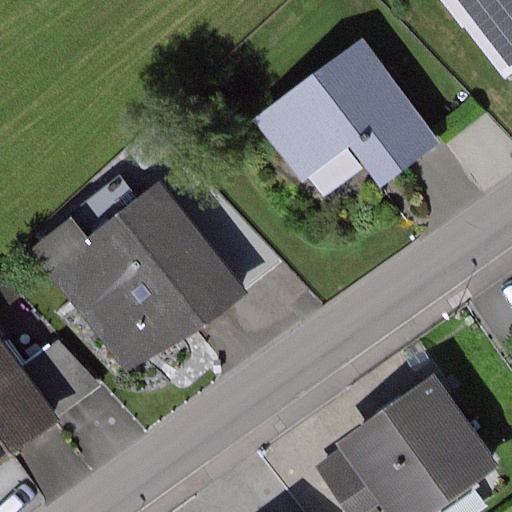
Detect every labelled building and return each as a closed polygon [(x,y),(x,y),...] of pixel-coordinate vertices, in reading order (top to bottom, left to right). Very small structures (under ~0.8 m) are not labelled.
[(511,0),(447,0),(506,78),(511,73),(511,0)] [(377,52),(264,130),(302,185),(351,151),(376,188),(440,145),(377,52)] [(85,219),(42,250),(131,374),(240,296),(167,196),(102,243),(85,219)] [(0,338),(0,472),(65,424),(0,338)] [(448,380),(346,449),(388,511),(446,511),(509,470),(448,380)]
